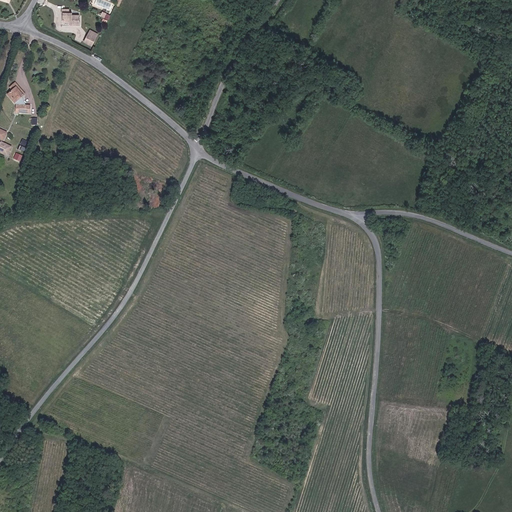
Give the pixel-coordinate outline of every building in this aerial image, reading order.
[(66,15),(68,14),(68,10),(58,11),(58,15),(61,15),(62,24),(70,24),(70,25),(79,25),(78,15),(71,16),(71,19),(66,19),(66,15)] [(91,45),(95,37),(89,34),(85,42),(91,45)] [(11,97),(17,92),(20,89),(13,82),(15,80),(12,78),(6,83),(9,86),(5,89),(11,97)] [(13,82),(20,89),(22,88),(15,80),(13,82)] [(26,103),(17,92),(11,97),(16,102),(26,103)] [(31,103),(26,103),(16,102),(16,109),(31,110),(31,103)] [(0,152),(8,156),(12,147),(2,143),(0,142),(0,152)]
